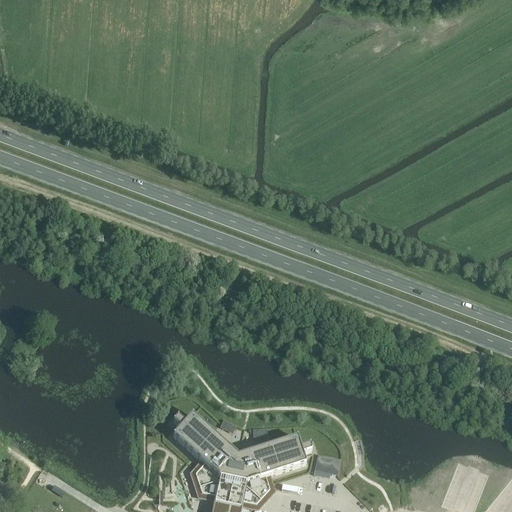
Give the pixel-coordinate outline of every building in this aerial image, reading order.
[(180,431),(173,439),(204,467),(195,477),(201,497),(215,500),(212,511),(241,511),(243,506),(256,508),(270,493),(266,480),(306,467),(302,457),(312,454),(310,447),(300,450),(297,440),(238,459),(192,418),(185,426),(178,419),(173,424),(180,431)] [(229,425),(224,422),(220,429),(225,432),(229,425)] [(318,457),(316,465),(332,468),(334,460),(318,457)] [(332,468),(330,476),(338,478),(341,462),(334,460),(332,468)] [(316,465),(314,472),(330,476),(332,468),(316,465)]
